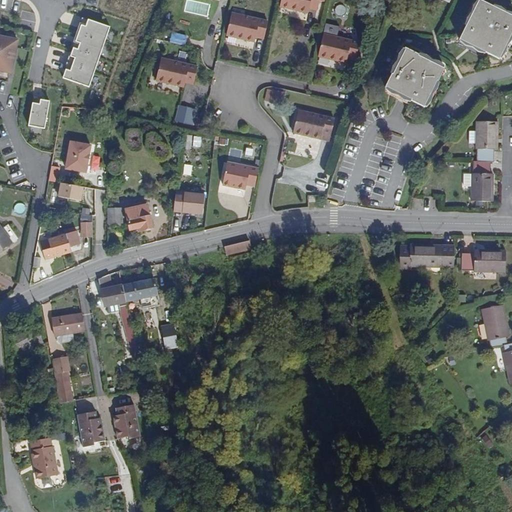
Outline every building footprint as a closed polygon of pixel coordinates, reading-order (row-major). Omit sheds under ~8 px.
[(301,10),(300,13),(309,15),(311,10),(318,12),(321,0),(282,0),(281,8),(293,11),(294,8),(301,10)] [(511,34),(511,16),(479,0),(460,40),(500,60),(511,34)] [(227,37),(239,40),(240,37),(247,39),(246,41),(255,43),(256,38),(265,40),(269,23),(232,15),(227,37)] [(108,28),(80,18),(78,25),(79,26),(74,41),(73,41),(70,48),(71,49),(69,57),(67,56),(62,70),(64,71),(61,79),(88,88),(108,28)] [(185,44),(187,35),(172,31),(170,41),(185,44)] [(319,58),(331,60),(332,58),(339,59),(338,62),(347,64),(348,59),(357,61),(360,44),(324,36),(319,58)] [(0,72),(10,74),(17,45),(0,41),(0,72)] [(405,50),(387,88),(425,107),(444,69),(405,50)] [(156,81),(169,84),(170,82),(176,83),(175,86),(185,88),(186,83),(194,85),(198,68),(161,59),(156,81)] [(264,101),(280,103),(282,90),(267,88),(264,101)] [(45,129),(50,101),(39,99),(39,103),(33,102),(28,126),(45,129)] [(196,109),(178,105),(175,122),(192,126),(196,109)] [(293,133),(306,136),(307,134),(313,136),(312,138),(321,140),(322,135),(331,137),(335,120),(298,112),(293,133)] [(498,123),(477,122),(476,150),(477,150),(477,162),(474,162),(474,174),(471,174),(471,176),(464,176),(464,189),(471,189),(471,202),(492,202),(493,175),(490,175),(491,162),(494,162),(495,150),(497,150),(498,123)] [(86,173),(92,146),(71,142),(66,169),(86,173)] [(247,185),(255,186),(259,168),(228,162),(223,184),(246,189),(247,185)] [(57,182),(59,166),(51,166),(49,181),(57,182)] [(11,172),(13,179),(24,176),(22,169),(11,172)] [(60,184),(57,197),(80,202),(82,188),(60,184)] [(371,199),(382,200),(384,189),(373,188),(371,199)] [(175,196),(175,199),(174,212),(202,215),(204,196),(184,194),(184,197),(175,196)] [(123,226),(121,207),(107,208),(108,227),(123,226)] [(125,212),(129,231),(139,229),(140,231),(151,228),(147,207),(125,212)] [(81,214),(81,226),(91,226),(91,216),(81,214)] [(82,240),(92,240),(91,226),(81,226),(82,240)] [(0,252),(3,250),(7,248),(3,242),(9,238),(0,227),(0,252)] [(62,256),(71,253),(70,248),(81,245),(77,231),(75,232),(73,228),(63,230),(65,235),(57,238),(62,256)] [(50,259),(62,256),(57,238),(40,243),(45,261),(46,263),(51,262),(50,259)] [(223,245),(226,255),(251,249),(249,239),(223,245)] [(411,247),(400,247),(399,269),(410,270),(410,267),(454,268),(454,246),(411,245),(411,247)] [(474,255),(461,254),(461,271),(473,271),(473,272),(505,273),(506,252),(474,251),(474,255)] [(109,275),(98,280),(101,293),(104,306),(118,304),(119,307),(121,317),(131,354),(137,353),(135,347),(128,316),(125,306),(124,302),(121,286),(112,288),(109,275)] [(133,284),(136,300),(158,296),(155,280),(133,284)] [(127,285),(121,286),(124,302),(136,300),(133,284),(127,285)] [(502,306),(481,310),(488,341),(489,341),(491,348),(502,346),(504,353),(503,353),(509,384),(511,383),(511,344),(507,345),(506,338),(509,337),(502,306)] [(81,317),(52,322),(54,336),(57,335),(72,333),(84,331),(81,317)] [(174,326),(162,328),(166,350),(178,348),(174,326)] [(36,329),(11,340),(18,356),(30,350),(31,353),(44,347),(36,329)] [(73,341),(72,333),(57,335),(57,340),(60,343),(73,341)] [(55,375),(57,385),(60,404),(71,402),(68,383),(66,373),(69,372),(66,358),(53,361),(55,375)] [(116,429),(113,430),(115,440),(127,438),(127,440),(139,438),(133,407),(114,410),(116,417),(111,418),(113,426),(115,425),(116,429)] [(99,429),(101,428),(99,420),(95,420),(94,414),(76,417),(81,449),(93,446),(93,444),(104,442),(102,432),(99,432),(99,429)] [(330,433),(320,434),(321,453),(332,452),(330,433)] [(486,435),(481,439),(488,448),(493,444),(486,435)] [(33,462),(36,479),(55,476),(50,447),(48,448),(47,439),(28,442),(30,451),(28,451),(30,462),(33,462)]
